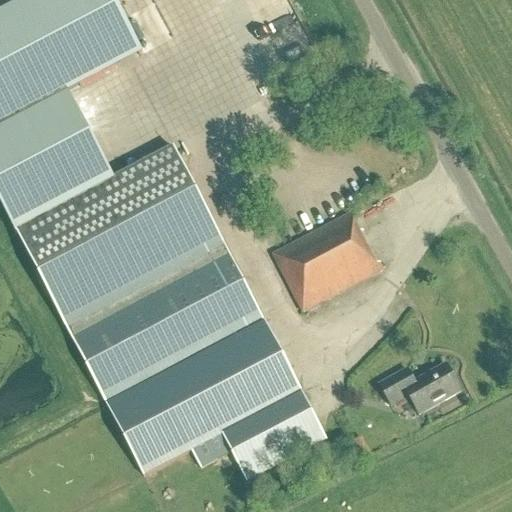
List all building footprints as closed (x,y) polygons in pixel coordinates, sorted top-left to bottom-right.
[(174,150),(114,181),(68,94),(142,55),(112,0),(26,0),(0,14),(0,201),(144,478),(191,454),(201,473),(233,454),(248,482),(326,441),(174,150)] [(257,41),(282,29),(277,17),(251,29),(257,41)] [(377,267),(350,217),(273,258),(304,314),(383,272),(380,265),(377,267)] [(461,393),(446,367),(416,385),(408,372),(380,388),(391,408),(408,398),(420,417),(461,393)] [(351,442),(338,448),(346,465),(359,458),(351,442)]
